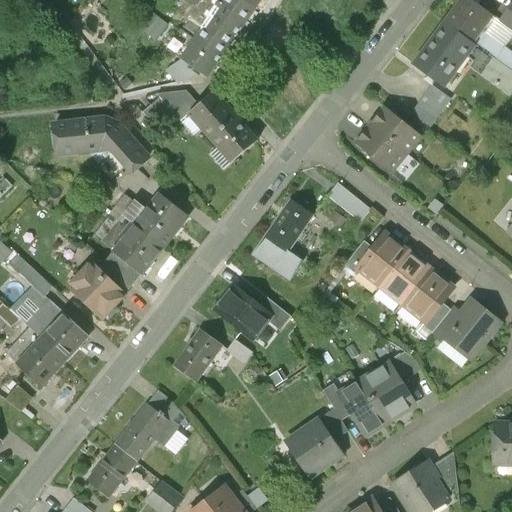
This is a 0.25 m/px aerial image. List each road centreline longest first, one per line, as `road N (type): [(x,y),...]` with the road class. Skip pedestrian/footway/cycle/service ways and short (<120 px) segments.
road 1 (residential): [(10,511),(308,138)]
road 2 (residential): [(308,138),(511,301)]
road 3 (residential): [(511,365),(493,386),(304,511)]
road 4 (residential): [(308,138),(423,0)]
